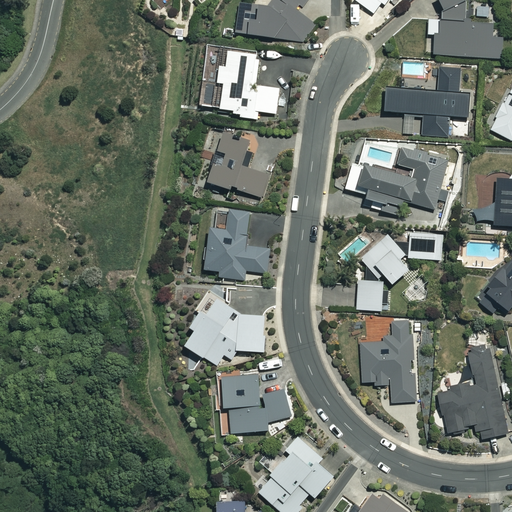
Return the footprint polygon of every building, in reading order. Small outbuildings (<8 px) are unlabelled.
[(308,0),(272,0),(268,6),(240,1),(235,31),(303,41),(314,23),(298,10),(298,6),(303,6),(308,0)] [(356,0),(374,13),(382,2),(385,4),(387,0),(356,0)] [(439,0),(442,5),(440,32),(435,32),(433,53),(501,58),(503,37),(492,36),(493,21),(465,19),(466,0),(439,0)] [(360,3),(352,3),(351,18),(359,18),(360,3)] [(232,110),(232,112),(241,113),(240,116),(258,119),(259,111),(277,114),(280,88),(256,84),(260,54),(228,49),(225,65),(219,64),(217,81),(224,82),(220,108),(232,110)] [(511,83),(490,129),(511,139),(511,83)] [(249,141),(223,133),(218,149),(226,152),(224,159),(216,156),(208,180),(261,198),(269,174),(242,165),(249,141)] [(448,158),(401,145),(396,163),(414,168),(412,175),(365,162),(364,166),(352,163),(346,188),(368,194),(364,206),(400,216),(405,200),(435,209),(448,158)] [(511,177),(496,176),(494,203),(477,207),(476,219),(494,220),(493,224),(511,225),(511,177)] [(250,212),(230,209),(227,229),(210,227),(205,268),(220,270),(219,276),(245,279),(246,270),(267,272),(270,248),(246,245),(250,212)] [(444,234),(410,231),(408,257),(442,260),(444,234)] [(357,309),(390,310),(391,290),(383,290),(384,273),(392,282),(409,267),(400,258),(406,253),(388,233),(360,258),(365,263),(365,280),(358,279),(357,309)] [(511,257),(511,258),(505,267),(503,265),(488,284),(490,286),(478,301),(494,313),(501,305),(508,310),(511,303),(511,257)] [(437,293),(423,277),(404,293),(419,310),(437,293)] [(241,314),(217,298),(207,312),(201,308),(190,325),(195,328),(185,343),(217,364),(224,354),(232,359),(238,349),(263,350),(264,315),(241,314)] [(412,321),(392,321),(392,336),(381,336),(381,341),(361,342),(362,381),(374,380),(375,384),(391,383),(391,402),(416,401),(415,374),(413,374),(412,321)] [(508,432),(490,349),(469,354),(474,381),(451,386),(451,390),(437,393),(446,434),(477,428),(479,438),(508,432)] [(260,392),(258,372),(221,375),(224,405),(229,405),(231,432),(268,428),(267,419),(289,417),(286,389),(260,392)] [(323,457),(298,435),(286,449),(290,453),(284,459),(276,453),(265,466),(274,474),(259,491),(282,511),(297,511),(303,506),(300,504),(311,492),(315,496),(333,476),(318,463),(323,457)] [(409,511),(384,494),(381,498),(371,491),(356,511),(409,511)] [(263,511),(261,510),(259,511),(245,511),(245,499),(217,500),(217,511),(263,511)]
